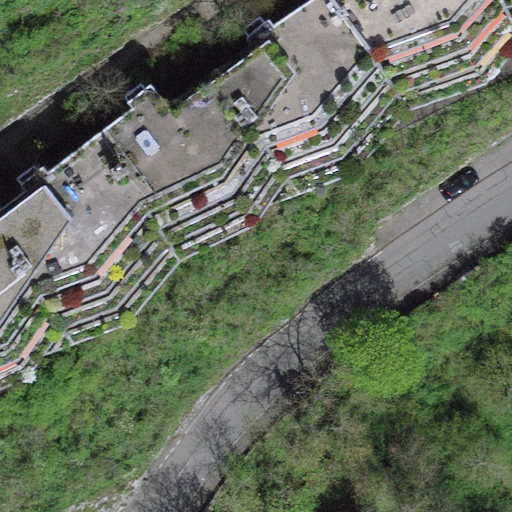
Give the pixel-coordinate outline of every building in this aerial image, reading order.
[(209,79),(300,200),(352,182),(407,118),(327,0),(319,0),(276,31),(269,23),(246,41),(251,48),(209,79)] [(327,0),(407,118),(486,91),(511,61),(511,26),(495,0),(327,0)] [(511,0),(495,0),(511,26),(511,0)] [(90,148),(182,267),(256,239),(283,206),(300,200),(209,79),(167,112),(150,91),(127,109),(132,116),(90,148)] [(26,197),(0,217),(0,250),(74,348),(127,330),(182,267),(90,148),(49,180),(43,173),(20,190),(26,197)] [(0,395),(32,380),(44,358),(74,348),(0,250),(0,395)] [(362,511),(345,459),(294,507),(290,511),(362,511)]
